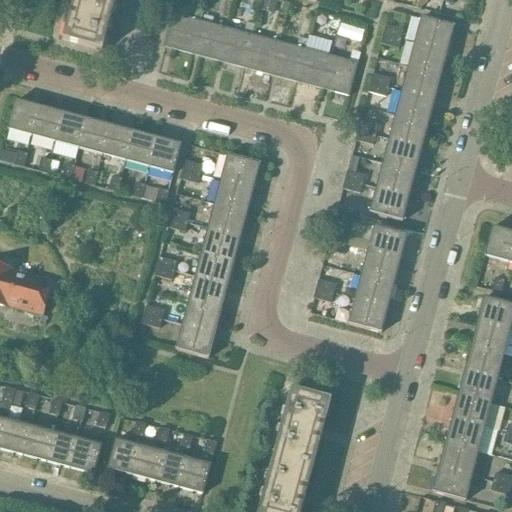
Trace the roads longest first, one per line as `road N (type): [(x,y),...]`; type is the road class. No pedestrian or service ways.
road 1 (residential): [(405,374),(266,331),(298,147),(283,136),(0,62)]
road 2 (residential): [(405,374),(457,180)]
road 3 (residential): [(457,180),(503,0)]
road 4 (residential): [(370,511),(405,374)]
